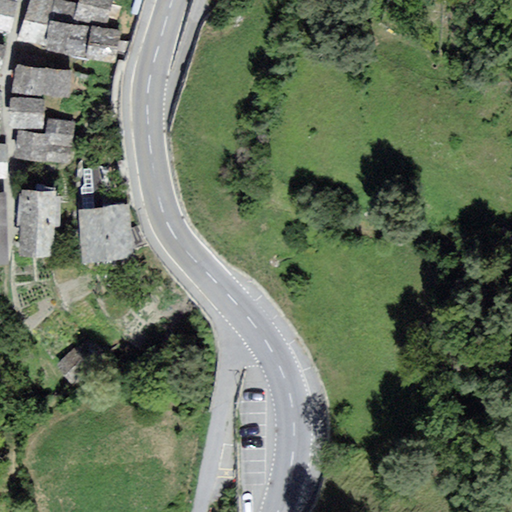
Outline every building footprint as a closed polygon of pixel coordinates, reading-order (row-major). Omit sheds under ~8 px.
[(0,0),(0,32),(12,35),(20,4),(0,0)] [(63,2),(55,0),(35,0),(24,41),(51,48),(57,21),(63,2)] [(119,0),(85,0),(80,18),(112,27),(119,0)] [(92,29),(57,21),(51,48),(86,56),(92,29)] [(122,64),(126,34),(95,30),(91,60),(122,64)] [(48,68),(18,64),(15,91),(45,94),(48,68)] [(76,72),(50,70),(48,96),(73,98),(76,72)] [(49,99),(15,96),(13,127),(48,129),(49,99)] [(75,164),(80,125),(56,122),(51,161),(75,164)] [(52,135),(22,130),(17,158),(47,163),(52,135)] [(11,146),(0,145),(0,178),(10,179),(11,146)] [(62,193),(23,188),(15,248),(54,253),(62,193)] [(0,262),(11,263),(11,190),(0,189),(0,262)] [(131,204),(79,207),(83,261),(135,257),(131,204)] [(99,336),(61,368),(78,391),(117,357),(99,336)]
